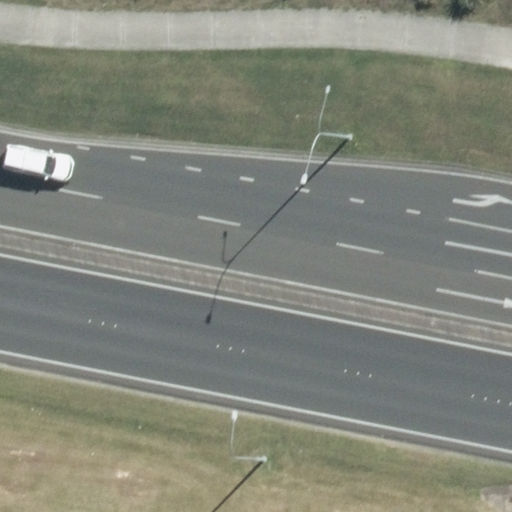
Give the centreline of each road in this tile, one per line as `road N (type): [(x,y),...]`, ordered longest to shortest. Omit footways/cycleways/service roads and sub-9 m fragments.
road 1 (primary): [(0,176),(511,277)]
road 2 (primary): [(511,403),(0,305)]
